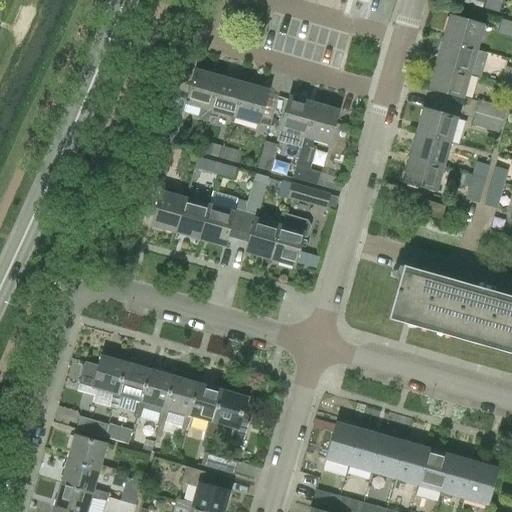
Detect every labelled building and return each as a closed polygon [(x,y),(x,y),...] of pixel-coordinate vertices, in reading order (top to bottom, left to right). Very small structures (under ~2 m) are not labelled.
[(499,0),(486,0),(484,9),(497,13),(501,0),(499,0)] [(442,41),(475,50),(482,26),(449,16),(442,41)] [(511,23),(501,20),(497,32),(511,36),(511,23)] [(475,50),(442,41),(435,64),(468,74),(475,50)] [(468,74),(435,64),(428,89),(461,98),(468,74)] [(511,68),(505,67),(500,83),(511,86),(511,82),(511,68)] [(209,111),(219,77),(194,70),(184,104),(200,108),(197,119),(206,121),(209,111)] [(219,77),(209,111),(233,117),(242,84),(219,77)] [(242,84),(233,117),(257,124),(267,91),(242,84)] [(304,137),(313,104),(288,97),(279,130),(304,137)] [(505,108),(478,100),(474,113),(501,121),(505,108)] [(320,173),(308,170),(315,147),(311,146),(313,140),(328,144),(337,111),(313,104),(304,137),(292,179),(316,186),(320,173)] [(416,133),(449,143),(456,118),(423,109),(416,133)] [(471,125),(498,133),(501,121),(474,113),(471,125)] [(160,144),(172,148),(180,121),(167,118),(160,144)] [(449,143),(416,133),(409,157),(442,167),(449,143)] [(277,144),(264,141),(256,168),(269,172),(277,144)] [(204,154),(206,154),(221,159),(225,147),(207,142),(204,154)] [(172,148),(160,144),(152,171),(165,174),(172,148)] [(238,163),(241,152),(225,147),(221,159),(238,163)] [(442,167),(409,157),(402,182),(435,191),(442,167)] [(203,159),(200,170),(217,175),(220,164),(203,159)] [(488,166),(475,162),(471,175),(484,179),(488,166)] [(236,169),(227,166),(220,164),(217,175),(233,180),(236,169)] [(506,171),(494,168),(490,180),(502,184),(506,171)] [(269,259),(278,225),(255,219),(267,178),(254,174),(242,215),(235,239),(247,243),(244,252),(269,259)] [(465,200),(477,204),(484,179),(471,175),(471,176),(465,174),(461,185),(468,187),(465,200)] [(483,205),(495,209),(502,184),(490,180),(483,205)] [(311,204),(326,208),(329,196),(315,191),(290,184),(286,197),(311,204)] [(175,232),(184,199),(160,192),(150,225),(175,232)] [(184,199),(175,232),(199,239),(208,206),(210,197),(202,195),(199,203),(184,199)] [(444,206),(420,199),(416,213),(440,220),(444,206)] [(235,239),(242,215),(208,206),(199,239),(223,245),(226,237),(235,239)] [(281,215),(278,225),(269,259),(293,266),(301,239),(307,240),(310,229),(307,223),(281,215)] [(511,303),(400,271),(388,313),(511,348),(511,303)] [(116,394),(125,363),(101,356),(98,366),(84,362),(78,384),(112,393),(116,394)] [(149,370),(125,363),(116,394),(112,393),(109,408),(108,409),(116,411),(117,408),(133,413),(136,400),(140,401),(149,370)] [(173,377),(149,370),(140,401),(136,400),(133,413),(132,416),(157,423),(160,407),(164,408),(173,377)] [(197,384),(173,377),(164,408),(160,407),(157,423),(164,425),(165,421),(181,426),(184,414),(188,415),(197,384)] [(192,416),(198,418),(208,421),(212,422),(221,391),(197,384),(188,415),(184,414),(181,426),(181,430),(188,432),(192,416)] [(249,423),(239,420),(246,398),(221,391),(212,422),(208,421),(205,437),(212,439),(215,429),(231,433),(228,443),(242,447),(249,423)] [(76,430),(104,438),(108,425),(79,417),(76,430)] [(348,466),(358,430),(335,423),(324,459),(348,466)] [(120,430),(117,442),(127,445),(131,431),(124,429),(120,430)] [(371,472),(381,436),(358,430),(348,466),(371,472)] [(74,436),(67,460),(98,469),(97,474),(113,477),(115,470),(100,465),(106,445),(74,436)] [(394,479),(404,443),(381,436),(371,472),(394,479)] [(417,485),(427,450),(404,443),(394,479),(417,485)] [(440,492),(450,456),(427,450),(417,485),(440,492)] [(200,465),(234,475),(238,462),(204,452),(200,465)] [(463,499),(464,497),(473,463),(450,456),(440,492),(463,499)] [(93,489),(97,474),(98,469),(67,460),(60,484),(92,493),(90,498),(106,501),(108,494),(93,489)] [(473,463),(464,497),(463,499),(487,506),(497,470),(473,463)] [(196,487),(192,502),(190,507),(207,511),(223,511),(229,492),(211,487),(214,475),(185,467),(181,483),(196,487)] [(86,511),(90,498),(92,493),(60,484),(53,508),(66,511),(86,511)] [(315,490),(311,502),(335,509),(339,497),(315,490)] [(120,501),(135,506),(137,498),(122,493),(120,501)] [(347,511),(359,511),(362,503),(339,497),(335,509),(347,511)] [(189,511),(188,511),(207,511),(190,507),(192,502),(176,499),(174,507),(189,511)] [(384,511),(385,510),(362,503),(359,511),(384,511)]
